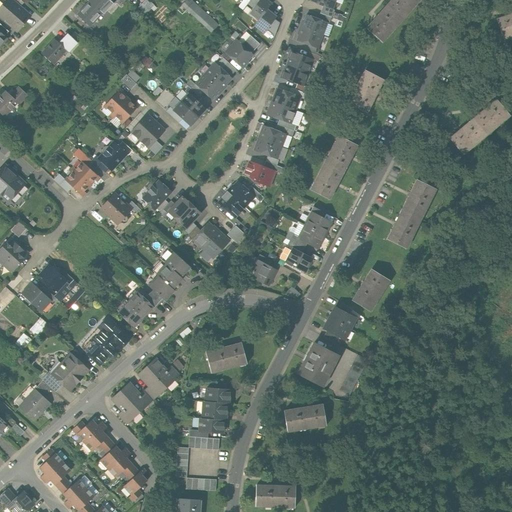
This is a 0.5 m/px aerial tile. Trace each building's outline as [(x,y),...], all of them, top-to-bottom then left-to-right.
[(5,0),(0,7),(0,18),(17,33),(32,16),(21,7),(20,8),(11,0),(5,0)] [(91,0),(77,15),(89,27),(102,13),(103,14),(116,0),(118,0),(122,3),(124,0),(91,0)] [(148,0),(143,0),(137,8),(145,16),(155,5),(148,0)] [(247,4),(250,1),(248,0),(243,0),(238,7),(243,10),(247,4)] [(253,9),(259,0),(250,0),(250,1),(247,4),(253,9)] [(271,4),(265,0),(259,0),(253,9),(249,14),(259,21),(267,10),(271,4)] [(311,0),(311,2),(332,10),(335,0),(311,0)] [(420,0),(391,0),(387,6),(403,20),(420,0)] [(221,28),(193,2),(187,9),(215,35),(221,28)] [(387,37),(388,37),(403,20),(387,6),(366,29),(382,43),(387,37)] [(320,14),(331,18),(337,20),(339,14),(322,8),(320,14)] [(276,17),(267,10),(259,21),(254,27),(264,34),(267,30),(274,20),(276,17)] [(318,19),(327,23),(329,23),(331,18),(320,14),(318,19)] [(511,14),(497,20),(504,39),(511,37),(511,14)] [(318,19),(306,15),(303,24),(301,23),(300,28),(322,36),(327,23),(318,19)] [(267,30),(275,36),(279,24),(274,20),(267,30)] [(0,32),(5,37),(9,32),(0,24),(0,32)] [(322,36),(300,28),(298,32),(299,32),(296,41),(308,46),(317,49),(322,36)] [(55,40),(42,54),(53,65),(66,51),(67,53),(76,44),(68,36),(60,44),(55,40)] [(241,45),(251,54),(259,44),(250,36),(241,45)] [(241,45),(237,42),(232,47),(231,46),(225,52),(243,68),(246,65),(245,64),(252,56),(251,54),(241,45)] [(317,49),(308,46),(306,51),(317,55),(319,50),(317,49)] [(312,60),(292,53),(287,65),(307,73),(312,60)] [(221,69),(230,77),(236,70),(227,62),(221,69)] [(221,69),(216,64),(211,70),(210,68),(204,74),(222,91),(225,87),(224,86),(231,78),(230,77),(221,69)] [(307,73),(287,65),(285,72),(283,71),(281,78),(302,86),(307,73)] [(383,80),(365,71),(361,78),(360,78),(347,103),(367,113),(383,80)] [(222,91),(204,74),(195,85),(203,92),(211,100),(218,93),(219,94),(222,91)] [(121,80),(131,90),(136,84),(126,75),(121,80)] [(188,87),(199,97),(203,92),(195,85),(190,80),(186,84),(188,87)] [(197,103),(201,98),(199,97),(188,87),(184,91),(188,95),(197,103)] [(27,96),(19,88),(10,97),(6,93),(0,98),(0,113),(4,117),(17,104),(18,105),(27,96)] [(291,88),(288,94),(305,100),(307,95),(291,88)] [(124,92),(120,89),(115,94),(116,94),(104,107),(111,114),(113,115),(128,100),(122,94),(124,92)] [(300,98),(277,89),(272,102),(295,111),(300,98)] [(197,103),(188,95),(181,103),(197,118),(205,110),(197,103)] [(128,100),(113,115),(115,117),(122,124),(134,111),(135,111),(139,106),(135,103),(134,105),(128,100)] [(510,116),(497,100),(472,120),(486,137),(510,116)] [(295,111),(272,102),(267,115),(291,123),(295,111)] [(190,126),(197,118),(181,103),(174,111),(183,119),(190,126)] [(183,119),(174,111),(170,107),(166,112),(178,123),(183,119)] [(147,114),(131,132),(140,140),(156,123),(147,114)] [(450,139),(463,155),(486,137),(472,120),(450,139)] [(148,149),(165,131),(156,123),(140,140),(148,149)] [(294,131),(277,125),(275,130),(292,137),(294,131)] [(286,135),(263,126),(258,138),(282,147),(286,135)] [(324,164),(343,174),(358,146),(339,136),(335,143),(324,164)] [(267,156),(277,160),(282,147),(258,138),(253,151),(267,156)] [(109,169),(111,171),(126,154),(113,143),(109,147),(108,147),(105,147),(102,150),(102,153),(103,154),(99,158),(98,159),(109,169)] [(82,163),(86,167),(90,162),(77,151),(73,155),(82,163)] [(98,159),(99,158),(96,156),(92,161),(105,173),(109,169),(98,159)] [(277,160),(267,156),(265,162),(277,166),(279,161),(277,160)] [(263,168),(249,162),(245,173),(251,175),(250,177),(254,181),(259,183),(259,185),(263,187),(264,185),(270,187),(275,172),(263,168)] [(277,166),(265,162),(263,168),(275,172),(280,174),(282,168),(277,166)] [(86,167),(82,163),(75,169),(73,171),(89,186),(95,180),(97,182),(100,178),(95,174),(86,167)] [(311,190),(330,199),(343,174),(324,164),(311,190)] [(25,184),(5,165),(0,170),(0,195),(8,202),(25,184)] [(78,193),(82,197),(86,194),(84,192),(89,186),(73,171),(72,173),(65,180),(78,192),(78,193)] [(436,189),(418,180),(414,187),(413,187),(402,210),(421,220),(436,189)] [(170,193),(159,182),(153,188),(152,187),(148,191),(149,192),(143,198),(155,209),(156,208),(164,200),(170,193)] [(247,191),(238,182),(231,189),(230,188),(227,191),(245,208),(254,197),(247,191)] [(247,191),(254,197),(260,203),(264,198),(251,186),(247,191)] [(245,208),(227,191),(224,195),(225,196),(219,203),(228,211),(235,218),(245,208)] [(125,216),(131,210),(114,194),(100,209),(118,224),(120,222),(122,223),(125,223),(127,221),(127,218),(125,216)] [(174,217),(186,229),(192,223),(200,214),(182,198),(175,205),(170,211),(175,216),(174,217)] [(160,212),(168,204),(164,200),(156,208),(160,212)] [(163,218),(170,211),(175,205),(171,201),(168,204),(160,212),(159,214),(163,218)] [(312,213),(321,218),(324,212),(313,207),(310,213),(312,214),(312,213)] [(421,220),(402,210),(391,232),(392,232),(388,239),(407,248),(421,220)] [(241,224),(235,218),(228,211),(224,216),(237,228),(241,224)] [(321,218),(312,213),(312,214),(305,226),(324,236),(330,223),(321,218)] [(18,222),(11,231),(18,238),(26,229),(18,222)] [(188,235),(196,227),(192,223),(186,229),(184,231),(188,235)] [(214,230),(207,223),(200,231),(192,240),(202,249),(219,232),(216,228),(214,230)] [(307,243),(317,248),(324,236),(305,226),(299,237),(299,239),(307,243)] [(192,240),(200,231),(196,227),(188,235),(184,240),(188,244),(192,240)] [(219,232),(202,249),(213,259),(229,241),(219,232)] [(290,241),(304,248),(307,243),(299,239),(299,237),(293,234),(290,241)] [(20,246),(11,238),(0,250),(0,262),(3,265),(20,246)] [(293,249),(302,254),(304,248),(290,241),(286,248),(292,252),(293,249)] [(3,265),(11,272),(28,254),(20,246),(3,265)] [(286,262),(305,272),(311,259),(302,254),(293,249),(292,252),(286,262)] [(179,277),(180,277),(182,273),(184,275),(190,268),(173,252),(164,263),(165,264),(179,277)] [(256,260),(269,267),(272,261),(259,255),(256,260)] [(256,260),(252,258),(244,273),(268,285),(269,284),(268,284),(270,279),(269,279),(272,274),(272,275),(274,271),(276,271),(276,270),(269,267),(256,260)] [(157,276),(173,290),(179,283),(178,281),(181,278),(180,277),(179,277),(165,264),(156,275),(157,276)] [(50,285),(58,292),(54,296),(56,299),(60,302),(77,283),(73,280),(69,285),(67,283),(67,282),(59,275),(49,265),(39,275),(47,282),(46,283),(50,286),(50,285)] [(59,275),(67,282),(67,283),(69,285),(73,280),(63,270),(59,275)] [(390,281),(372,270),(353,301),(370,312),(375,305),(390,281)] [(162,299),(165,301),(171,295),(170,293),(173,290),(157,276),(148,286),(153,290),(162,299)] [(39,291),(31,284),(22,294),(41,311),(50,301),(39,291)] [(39,291),(50,301),(52,303),(56,299),(54,296),(43,286),(39,291)] [(85,292),(81,288),(64,306),(68,310),(85,292)] [(148,295),(158,303),(162,299),(153,290),(148,295)] [(144,299),(137,293),(128,303),(143,317),(151,308),(152,307),(144,299)] [(144,299),(152,307),(151,308),(153,309),(158,303),(148,295),(144,299)] [(76,302),(71,308),(77,313),(82,307),(76,302)] [(134,327),(143,317),(128,303),(119,313),(134,327)] [(352,310),(342,303),(338,310),(350,315),(352,310)] [(338,310),(334,308),(329,318),(350,329),(356,319),(350,315),(338,310)] [(50,327),(40,318),(29,330),(33,334),(35,333),(36,334),(36,333),(41,338),(50,327)] [(337,336),(345,340),(350,329),(329,318),(323,329),(327,331),(337,336)] [(129,339),(107,319),(99,327),(102,330),(90,343),(93,345),(88,349),(95,355),(92,358),(99,365),(116,346),(119,349),(129,339)] [(337,336),(327,331),(323,337),(334,343),(337,336)] [(30,340),(23,334),(14,344),(21,351),(30,340)] [(206,353),(211,372),(219,370),(219,371),(247,364),(242,343),(206,353)] [(298,374),(323,387),(339,356),(314,343),(298,374)] [(88,371),(70,355),(60,366),(63,368),(77,382),(88,371)] [(358,355),(339,390),(349,396),(368,361),(358,355)] [(147,367),(166,388),(174,380),(166,371),(166,370),(156,359),(147,367)] [(166,371),(174,380),(179,376),(171,366),(166,370),(166,371)] [(156,393),(158,395),(166,388),(147,367),(138,375),(148,387),(155,394),(156,393)] [(77,382),(63,368),(55,376),(55,377),(63,385),(70,391),(77,382)] [(47,385),(55,377),(55,376),(50,371),(42,380),(43,381),(47,385)] [(63,385),(55,377),(47,385),(52,389),(56,393),(63,385)] [(43,381),(35,390),(44,398),(52,389),(47,385),(43,381)] [(120,391),(140,413),(147,405),(146,403),(147,402),(140,395),(129,383),(120,391)] [(152,400),(158,395),(156,393),(155,394),(148,387),(144,391),(152,400)] [(205,402),(227,403),(227,404),(229,404),(230,390),(226,390),(214,389),(206,389),(205,401),(205,402)] [(44,398),(35,390),(19,407),(35,421),(50,404),(44,398)] [(122,411),(129,419),(130,418),(131,420),(140,413),(120,391),(111,399),(122,411)] [(147,405),(152,400),(144,391),(140,395),(147,402),(146,403),(147,405)] [(202,418),(224,420),(226,421),(227,404),(227,403),(205,402),(205,401),(203,401),(202,418)] [(296,430),(296,431),(326,426),(323,405),(284,411),(288,432),(296,430)] [(126,424),(131,420),(130,418),(129,419),(122,411),(117,415),(126,424)] [(0,433),(0,434),(9,425),(0,417),(0,433)] [(208,432),(223,433),(224,420),(202,418),(200,418),(199,431),(208,432)] [(76,434),(84,443),(104,425),(101,422),(97,426),(92,420),(85,426),(76,434)] [(76,434),(85,426),(81,422),(72,430),(76,434)] [(16,424),(12,428),(21,436),(25,432),(16,424)] [(9,425),(0,434),(3,437),(12,428),(9,425)] [(84,443),(92,452),(98,445),(107,437),(102,432),(106,428),(104,425),(84,443)] [(208,432),(199,431),(190,430),(189,437),(207,438),(208,432)] [(107,437),(98,445),(102,450),(111,442),(107,437)] [(190,438),(189,449),(218,451),(219,440),(190,438)] [(115,446),(111,442),(102,450),(106,454),(115,446)] [(99,460),(107,469),(127,451),(124,448),(120,452),(115,446),(106,454),(99,460)] [(176,477),(187,478),(189,449),(178,448),(176,477)] [(46,462),(55,454),(51,449),(42,457),(46,462)] [(107,469),(115,477),(122,471),(131,463),(126,457),(130,454),(127,451),(107,469)] [(40,477),(43,480),(63,462),(55,454),(46,462),(39,468),(44,473),(40,477)] [(50,479),(55,485),(64,477),(70,471),(63,462),(43,480),(45,483),(50,479)] [(135,468),(131,463),(122,471),(126,476),(135,468)] [(123,486),(131,495),(138,489),(147,481),(142,475),(146,471),(143,468),(139,472),(130,480),(123,486)] [(139,472),(135,468),(126,476),(130,480),(139,472)] [(68,481),(64,477),(55,485),(59,489),(68,481)] [(186,489),(216,492),(217,480),(187,478),(186,489)] [(64,503),(66,506),(86,488),(78,480),(72,486),(63,494),(68,500),(64,503)] [(72,486),(68,481),(59,489),(63,494),(72,486)] [(264,506),(264,507),(294,508),(295,487),(256,485),(256,506),(264,506)] [(87,503),(94,497),(86,488),(66,506),(69,509),(73,505),(78,511),(87,503)] [(142,494),(138,489),(131,495),(129,497),(133,502),(142,494)] [(0,497),(0,498),(8,506),(16,499),(8,490),(0,497)] [(8,506),(12,511),(25,511),(34,505),(23,492),(16,499),(8,506)] [(199,511),(201,500),(179,499),(178,511),(199,511)] [(85,511),(91,507),(87,503),(78,511),(79,511),(85,511)]
